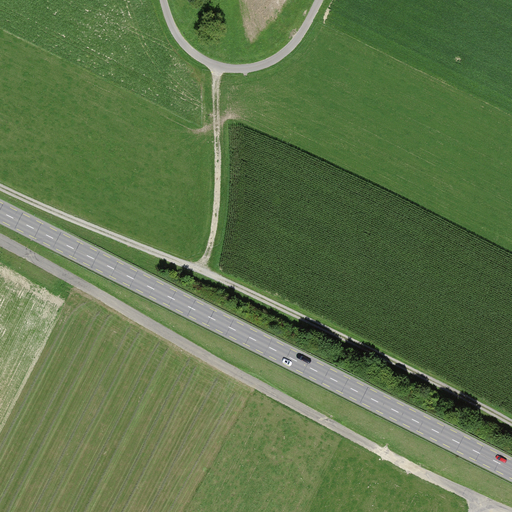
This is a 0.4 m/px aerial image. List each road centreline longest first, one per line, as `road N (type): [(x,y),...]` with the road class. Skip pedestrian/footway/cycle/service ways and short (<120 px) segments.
road 1 (primary): [(511,469),(0,211)]
road 2 (track): [(0,186),(199,271),(511,423)]
road 3 (unclassified): [(319,0),(294,44),(241,69),(218,66),(186,46),(163,0)]
road 4 (track): [(199,271),(214,227),(218,66)]
